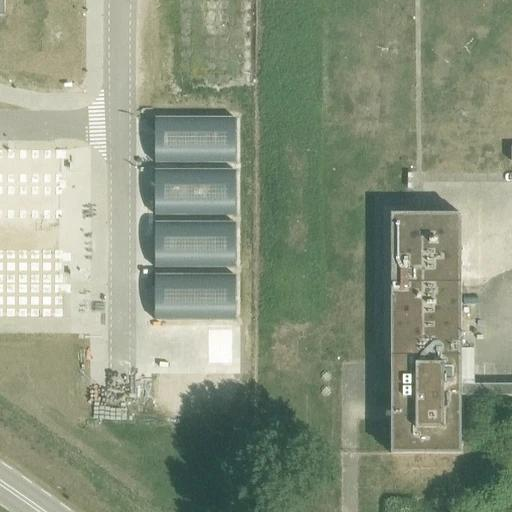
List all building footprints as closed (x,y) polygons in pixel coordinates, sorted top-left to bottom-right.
[(248,0),(187,0),(187,81),(249,81),(248,0)] [(336,0),(337,32),(460,31),(460,0),(336,0)] [(337,70),(337,133),(461,133),(461,70),(337,70)] [(237,119),(156,119),(156,164),(237,164),(237,119)] [(236,171),(156,171),(156,216),(237,216),(236,171)] [(461,215),(391,215),(391,455),(461,455),(461,396),(474,396),(474,385),(474,350),(461,349),(461,215)] [(236,224),(155,224),(155,269),(236,269),(236,224)] [(236,276),(155,276),(155,321),(236,321),(236,276)] [(511,396),(511,384),(474,385),(474,396),(511,396)]
